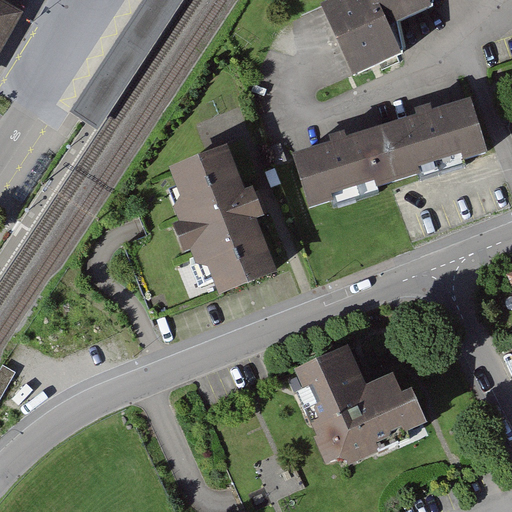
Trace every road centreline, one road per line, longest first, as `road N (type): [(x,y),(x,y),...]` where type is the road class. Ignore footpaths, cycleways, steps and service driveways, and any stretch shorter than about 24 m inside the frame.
road 1 (residential): [(0,477),(126,391),(441,267)]
road 2 (residential): [(0,150),(104,0)]
road 3 (residential): [(511,413),(441,267)]
